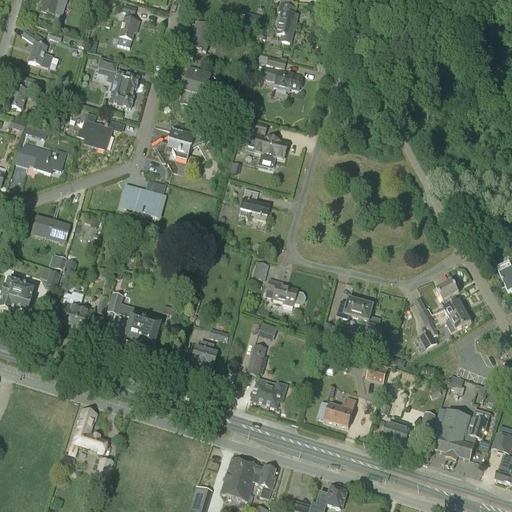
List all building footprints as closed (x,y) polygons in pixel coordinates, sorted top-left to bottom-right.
[(65,6),(66,0),(44,0),(41,13),(54,16),(57,4),(65,6)] [(99,0),(87,0),(84,12),(95,15),(99,0)] [(132,23),(136,11),(124,7),(122,15),(125,16),(124,21),(123,21),(117,46),(129,49),(131,43),(133,35),(135,36),(138,24),(132,23)] [(289,45),(296,17),(292,16),(294,10),(281,7),(274,35),(282,38),(280,43),(289,45)] [(240,32),(262,37),(266,20),(245,15),(240,32)] [(205,55),(212,29),(196,25),(189,51),(205,55)] [(33,38),(25,33),(21,39),(33,47),(28,64),(40,68),(46,49),(38,47),(42,41),(35,36),(33,38)] [(58,44),(60,38),(50,35),(49,41),(58,44)] [(94,57),(97,44),(89,43),(86,55),(94,57)] [(267,60),(264,59),(262,66),(265,66),(265,67),(283,72),(285,64),(267,60)] [(114,75),(116,66),(100,62),(97,70),(114,75)] [(277,74),(264,70),(261,81),(275,84),(273,89),(288,93),(289,90),(297,93),(301,80),(293,77),(293,76),(288,75),(288,76),(277,73),(277,74)] [(208,108),(211,99),(204,97),(209,77),(187,71),(179,104),(201,110),(202,106),(208,108)] [(135,92),(138,80),(117,75),(113,86),(111,86),(109,94),(111,94),(108,106),(129,112),(133,100),(131,99),(133,92),(135,92)] [(224,84),(226,78),(217,76),(215,82),(224,84)] [(34,91),(37,84),(24,80),(21,87),(23,88),(21,92),(13,89),(7,108),(21,113),(27,93),(26,93),(28,89),(34,91)] [(98,127),(93,126),(95,119),(86,116),(81,132),(78,131),(76,138),(84,141),(82,146),(104,153),(111,131),(98,127)] [(23,133),(26,126),(11,122),(9,129),(23,133)] [(124,132),(126,125),(109,122),(108,129),(124,132)] [(264,127),(245,122),(243,131),(251,133),(247,147),(254,148),(253,153),(261,155),(259,160),(273,163),(274,158),(282,160),(285,145),(261,139),(264,127)] [(37,131),(26,127),(23,136),(34,139),(37,131)] [(190,138),(170,132),(167,144),(168,144),(166,151),(188,158),(189,151),(206,141),(207,138),(191,134),(190,138)] [(50,155),(24,147),(22,152),(18,151),(14,166),(27,169),(28,167),(33,168),(33,171),(50,176),(52,172),(60,174),(65,156),(56,153),(54,161),(48,160),(50,155)] [(125,204),(123,210),(140,214),(142,207),(148,209),(146,216),(157,219),(162,197),(163,195),(145,190),(144,194),(129,190),(127,195),(124,194),(121,203),(125,204)] [(268,215),(269,209),(242,202),(239,212),(250,215),(248,220),(264,225),(267,215),(268,215)] [(64,242),(68,228),(37,220),(33,233),(64,242)] [(99,228),(100,222),(92,220),(90,229),(97,231),(98,227),(99,228)] [(59,259),(55,271),(62,273),(66,261),(59,259)] [(62,276),(54,303),(62,305),(65,306),(61,318),(64,319),(62,326),(72,329),(78,308),(80,309),(83,297),(71,294),(71,297),(67,296),(67,293),(69,293),(76,266),(66,263),(62,276)] [(511,270),(509,263),(496,269),(508,294),(510,292),(511,296),(511,270)] [(264,282),(268,267),(256,264),(252,279),(264,282)] [(49,273),(44,288),(55,292),(60,277),(49,273)] [(119,283),(122,275),(115,273),(113,281),(119,283)] [(18,287),(20,280),(11,277),(9,284),(7,283),(4,291),(0,303),(1,303),(0,305),(0,312),(9,315),(10,313),(14,315),(15,317),(21,319),(24,317),(24,315),(26,315),(30,304),(29,304),(32,293),(17,289),(18,287)] [(299,308),(304,305),(305,300),(303,295),(296,294),(296,293),(282,289),(283,285),(268,281),(265,294),(273,296),(272,301),(283,304),(281,310),(291,313),(293,306),(299,308)] [(452,306),(459,303),(455,296),(459,294),(452,282),(437,291),(436,291),(443,303),(449,300),(452,306)] [(142,322),(145,314),(121,307),(123,299),(111,296),(105,315),(117,318),(118,317),(130,321),(123,344),(150,353),(158,327),(142,322)] [(103,318),(108,302),(101,299),(96,315),(103,318)] [(419,315),(426,311),(420,300),(413,304),(419,315)] [(373,308),(349,301),(348,306),(341,304),(337,318),(348,322),(349,317),(368,323),(365,334),(376,337),(380,322),(370,319),(373,308)] [(196,316),(200,303),(194,302),(190,315),(196,316)] [(448,323),(465,313),(459,303),(452,306),(444,311),(448,318),(446,319),(448,323)] [(85,311),(80,309),(78,308),(72,329),(84,333),(86,326),(89,327),(93,314),(85,311)] [(174,319),(176,312),(166,309),(164,316),(174,319)] [(465,313),(448,323),(445,325),(448,330),(453,327),(456,333),(471,324),(465,313)] [(178,316),(177,316),(177,317),(173,330),(180,332),(185,318),(182,318),(178,316)] [(272,343),(277,330),(261,324),(257,337),(272,343)] [(426,328),(430,334),(435,331),(432,324),(426,328)] [(330,342),(333,328),(324,326),(323,326),(320,340),(330,342)] [(226,345),(228,336),(210,331),(208,340),(226,345)] [(439,337),(435,331),(430,334),(418,340),(422,346),(425,352),(438,345),(434,339),(439,337)] [(342,337),(339,347),(350,350),(353,340),(342,337)] [(211,354),(213,348),(200,344),(198,350),(194,349),(190,364),(212,371),(216,356),(211,354)] [(262,377),(266,360),(263,359),(265,351),(253,348),(246,376),(257,379),(258,376),(262,377)] [(406,363),(393,359),(390,365),(404,370),(406,363)] [(383,386),(387,373),(370,367),(365,381),(383,386)] [(461,390),(463,380),(454,377),(451,387),(461,390)] [(281,406),(286,388),(276,385),(274,392),(255,386),(250,404),(275,412),(278,405),(281,406)] [(332,400),(335,390),(328,389),(326,398),(332,400)] [(432,402),(441,397),(438,391),(429,395),(432,402)] [(488,398),(481,396),(478,404),(486,406),(488,398)] [(353,414),(356,402),(347,400),(345,406),(343,406),(341,410),(330,406),(325,423),(348,430),(353,414)] [(395,408),(394,407),(393,405),(391,404),(384,402),(380,416),(387,418),(388,417),(392,418),(395,410),(395,409),(395,408)] [(477,410),(475,418),(488,421),(490,413),(477,410)] [(103,457),(107,444),(99,441),(99,439),(90,436),(96,416),(82,412),(68,456),(64,455),(62,462),(71,464),(73,459),(77,449),(103,457)] [(472,420),(446,413),(434,452),(446,456),(445,460),(456,463),(457,459),(470,463),(477,441),(482,443),(487,424),(474,420),(472,420)] [(429,436),(435,418),(425,414),(419,433),(429,436)] [(409,448),(411,440),(407,439),(409,431),(387,425),(382,441),(397,445),(398,447),(401,448),(403,447),(404,447),(405,447),(409,448)] [(511,431),(500,428),(498,435),(496,435),(491,451),(509,456),(511,447),(511,431)] [(257,486),(263,469),(231,459),(220,495),(247,504),(251,490),(253,485),(257,486)] [(108,483),(113,464),(100,460),(94,479),(108,483)] [(511,460),(508,471),(503,469),(501,475),(497,474),(495,482),(511,487),(511,460)] [(271,492),(275,480),(272,479),(274,473),(263,469),(257,488),(262,489),(259,499),(267,502),(270,492),(271,492)] [(381,480),(369,476),(367,481),(380,485),(381,480)] [(210,493),(212,485),(202,482),(200,490),(195,488),(188,511),(206,511),(212,493),(210,493)] [(339,511),(340,511),(346,495),(329,490),(326,499),(319,497),(316,509),(312,508),(311,508),(292,503),(289,511),(290,511),(322,511),(324,508),(339,511)]
